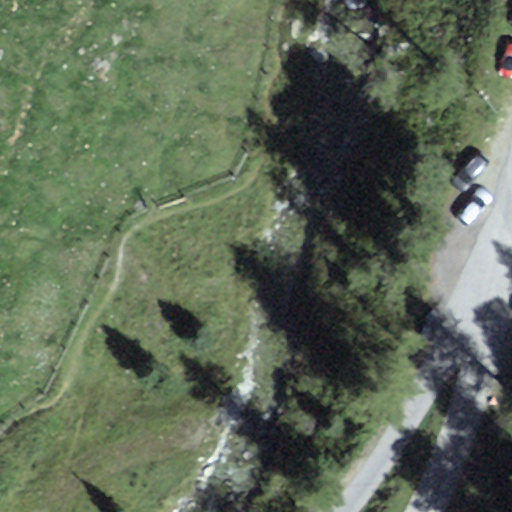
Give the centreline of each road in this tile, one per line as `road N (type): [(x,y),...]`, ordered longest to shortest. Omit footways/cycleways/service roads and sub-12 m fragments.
road 1 (tertiary): [(418,511),(491,343),(511,195)]
road 2 (track): [(325,511),(361,473),(449,334),(491,343)]
